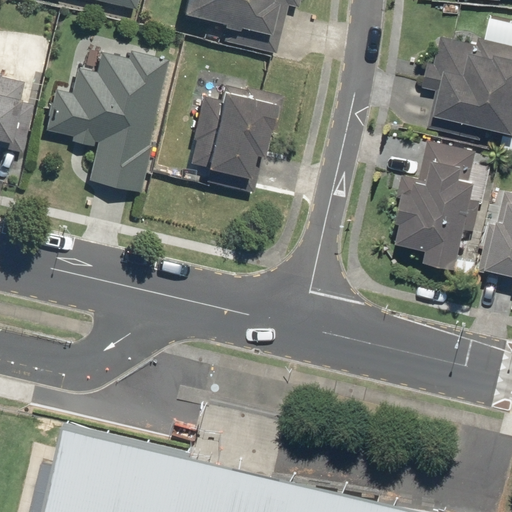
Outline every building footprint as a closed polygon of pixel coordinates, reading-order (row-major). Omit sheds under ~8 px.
[(57,0),(60,1),(60,0),(90,0),(132,9),(133,0),(57,0)] [(222,41),(271,54),(274,42),(263,39),(271,10),(290,15),(294,0),(168,0),(165,14),(225,29),(222,41)] [(511,115),(511,51),(436,38),(430,68),(436,70),(425,127),(479,137),(481,127),(509,132),(511,115)] [(68,92),(50,89),(42,130),(67,135),(65,143),(89,148),(82,182),(134,192),(159,61),(125,55),(124,60),(97,55),(94,71),(72,67),(68,92)] [(0,148),(19,152),(34,81),(0,73),(0,148)] [(202,171),(200,183),(246,193),(253,159),(265,106),(273,108),(276,95),(230,84),(227,97),(199,90),(183,159),(197,162),(196,170),(202,171)] [(398,171),(383,237),(421,245),(418,261),(450,268),(475,148),(423,137),(415,174),(398,171)] [(511,190),(498,188),(492,219),(484,217),(474,268),(511,275),(511,190)] [(480,511),(481,507),(43,407),(18,511),(480,511)]
